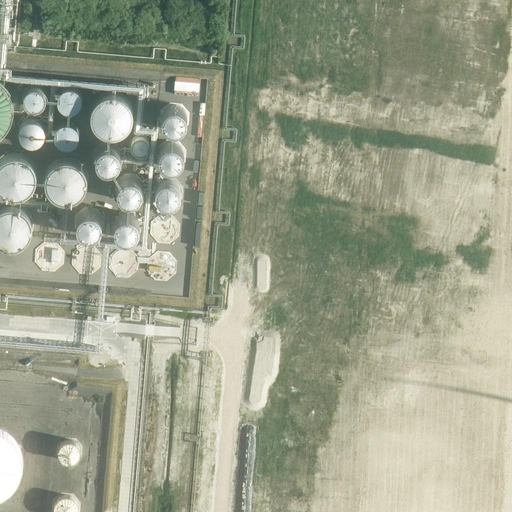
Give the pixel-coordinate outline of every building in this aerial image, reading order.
[(0,136),(1,135),(5,131),(9,127),(11,121),(13,116),(14,110),(14,104),(13,99),(11,93),(8,88),(4,84),(0,79),(0,136)] [(37,84),(35,84),(33,84),(31,85),(30,86),(28,87),(26,88),(25,89),(24,91),(23,92),(23,94),(23,96),(23,98),(23,100),(24,102),(24,104),(26,105),(27,106),(28,108),(30,108),(32,109),(34,109),(36,109),(38,109),(40,109),(41,108),(43,107),(44,105),(45,104),(46,102),(47,100),(47,98),(48,97),(47,95),(47,93),(46,91),(45,89),(44,88),(42,87),(41,86),(39,85),(37,84)] [(60,90),(59,92),(58,93),(57,95),(57,96),(56,98),(56,100),(56,101),(57,103),(57,105),(58,106),(59,108),(60,109),(61,110),(63,111),(64,112),(66,112),(68,113),(69,113),(71,113),(73,113),(74,112),(76,111),(77,111),(79,109),(80,108),(81,107),(82,105),(83,104),(83,102),(83,100),(83,99),(83,97),(82,95),(82,94),(81,92),(80,91),(79,90),(77,89),(76,88),(74,87),(73,87),(71,86),(69,86),(68,86),(66,87),(64,87),(63,88),(61,89),(60,90)] [(102,95),(99,97),(97,99),(95,102),(93,104),(92,107),(91,110),(91,114),(91,117),(91,120),(93,123),(94,126),(96,128),(98,131),(101,133),(104,134),(107,135),(110,136),(113,136),(116,135),(120,134),(123,133),(125,131),(128,129),(130,127),(131,124),(133,121),(133,118),(134,115),(134,112),(133,108),(132,105),(130,103),(128,100),(126,98),(124,96),(121,94),(118,93),(114,93),(111,93),(108,93),(105,94),(102,95)] [(21,124),(20,127),(19,129),(18,132),(19,135),(19,137),(21,140),(22,142),(24,143),(27,145),(29,146),(32,146),(35,146),(37,145),(39,144),(42,142),(43,140),(45,138),(45,135),(46,132),(46,130),(45,127),(44,125),(42,123),(40,121),(38,120),(35,119),(32,119),(30,119),(27,119),(25,121),(23,122),(21,124)] [(62,148),(65,149),(68,149),(71,148),(73,147),(76,145),(78,143),(79,141),(80,138),(80,135),(80,133),(79,130),(78,127),(76,125),(74,124),(71,122),(68,122),(66,122),(63,122),(60,123),(58,125),(56,127),(55,129),(54,132),(53,135),(54,138),(54,140),(56,143),(58,145),(60,147),(62,148)] [(133,151),(134,153),(136,154),(139,155),(141,155),(143,154),(145,153),(147,152),(148,150),(150,149),(150,146),(150,144),(150,142),(149,140),(148,138),(146,137),(144,135),(142,135),(140,135),(138,135),(136,136),(134,137),(132,139),(131,141),(130,143),(130,145),(131,147),(131,149),(133,151)] [(36,181),(37,178),(37,175),(37,172),(36,169),(35,166),(34,163),(32,161),(30,159),(28,157),(25,156),(22,155),(19,154),(16,154),(13,154),(10,155),(7,156),(4,157),(2,159),(0,160),(0,189),(2,191),(4,193),(7,194),(10,195),(13,196),(16,196),(19,196),(22,195),(25,194),(28,193),(30,191),(32,189),(34,186),(35,184),(36,181)] [(82,194),(84,192),(85,189),(87,186),(87,183),(88,180),(88,177),(87,174),(86,171),(85,169),(83,166),(81,164),(79,162),(76,160),(73,159),(71,159),(68,158),(64,158),(61,159),(59,160),(56,161),(53,163),(51,165),(49,167),(48,170),(46,172),(46,175),(45,178),(45,181),(46,184),(47,187),(48,190),(50,193),(52,195),(54,197),(57,198),(60,200),(62,200),(66,201),(69,201),(72,200),(74,199),(77,198),(80,196),(82,194)] [(143,198),(158,188),(147,171),(132,181),(143,198)] [(94,233),(95,228),(110,233),(117,211),(94,204),(85,231),(94,233)] [(29,240),(30,238),(31,236),(32,233),(33,230),(33,228),(33,225),(33,222),(32,220),(31,217),(30,215),(28,213),(26,211),(24,209),(22,208),(19,207),(17,206),(14,205),(11,205),(8,206),(6,206),(3,207),(1,209),(0,209),(0,244),(1,245),(4,246),(6,247),(9,248),(12,248),(14,248),(17,247),(20,246),(22,245),(25,244),(27,242),(29,240)] [(133,213),(135,232),(152,230),(150,211),(133,213)] [(19,249),(1,249),(1,257),(19,258),(19,249)] [(0,425),(0,494),(1,495),(7,491),(13,486),(18,480),(21,474),(23,467),(24,459),(23,452),(20,445),(16,438),(11,433),(5,428),(0,425)] [(58,451),(59,455),(62,458),(65,460),(69,460),(73,459),(76,457),(78,454),(80,450),(79,445),(76,442),(73,439),(68,438),(64,440),(60,442),(58,446),(58,451)] [(55,508),(55,511),(75,511),(76,508),(76,503),(73,499),(69,497),(65,496),(61,497),(57,500),(55,504),(55,508)]
